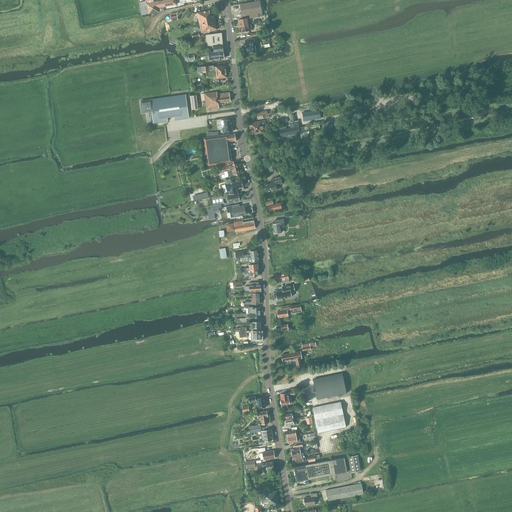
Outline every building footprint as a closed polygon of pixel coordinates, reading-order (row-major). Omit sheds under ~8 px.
[(164,0),(146,4),(148,14),(164,11),(163,7),(176,4),(175,0),(164,0)] [(249,15),(258,13),(262,13),(260,1),(240,4),(242,16),(249,15)] [(197,13),(199,24),(215,21),(214,16),(210,16),(209,11),(197,13)] [(170,14),(171,21),(178,20),(177,13),(170,14)] [(142,24),(155,22),(153,15),(141,17),(142,24)] [(215,21),(199,24),(201,33),(217,29),(215,21)] [(207,46),(210,45),(222,44),(221,33),(206,35),(207,46)] [(245,54),(249,53),(256,52),(255,44),(258,44),(257,38),(245,40),(246,45),(243,46),(245,54)] [(223,51),(214,52),(208,52),(208,54),(206,54),(206,60),(209,59),(224,58),(223,51)] [(226,66),(213,67),(213,66),(197,67),(198,72),(203,72),(209,72),(209,71),(216,70),(216,79),(227,78),(226,66)] [(204,95),(202,95),(202,98),(205,98),(206,110),(219,108),(218,105),(221,104),(220,103),(230,101),(229,92),(217,94),(217,92),(204,94),(204,95)] [(140,101),(142,113),(152,111),(153,123),(168,121),(167,117),(174,116),(174,120),(189,118),(186,95),(140,101)] [(302,112),(303,121),(316,119),(321,118),(319,110),(314,110),(314,107),(306,108),(306,111),(302,112)] [(278,130),(279,135),(267,137),(268,140),(260,142),(261,148),(269,146),(269,143),(278,141),(278,144),(309,138),(308,131),(309,131),(308,126),(299,128),(298,121),(295,121),(294,114),(290,115),(292,122),(289,122),(290,128),(287,129),(283,116),(280,117),(284,129),(278,130)] [(223,120),(225,128),(222,129),(223,133),(232,132),(232,127),(231,127),(231,125),(233,125),(232,119),(223,120)] [(265,121),(262,121),(249,123),(251,135),(264,133),(262,124),(265,124),(265,121)] [(212,136),(203,138),(207,167),(220,165),(232,161),(229,142),(236,141),(235,134),(228,135),(228,134),(218,135),(212,136)] [(260,166),(261,171),(269,169),(269,170),(272,169),(273,171),(276,170),(276,169),(279,169),(277,161),(274,162),(274,161),(265,163),(266,164),(260,166)] [(233,162),(219,165),(221,173),(227,171),(228,177),(229,176),(237,175),(240,174),(237,164),(234,164),(233,162)] [(265,185),(266,192),(277,189),(276,185),(282,184),(280,177),(271,180),(272,183),(265,185)] [(238,193),(237,189),(243,187),(241,180),(225,184),(227,192),(229,191),(230,195),(238,193)] [(222,197),(212,199),(213,205),(221,204),(223,203),(223,204),(223,203),(223,199),(227,198),(228,203),(243,200),(241,193),(229,195),(229,194),(224,194),(224,196),(222,197)] [(266,206),(268,206),(269,212),(282,208),(280,203),(275,204),(274,201),(282,199),(281,196),(277,197),(265,201),(266,206)] [(238,204),(228,206),(228,209),(230,209),(230,212),(231,218),(234,217),(246,215),(244,205),(238,207),(238,204)] [(275,224),(272,224),(274,234),(281,232),(281,227),(285,226),(283,218),(274,220),(275,224)] [(243,231),(243,232),(244,232),(244,230),(255,229),(254,220),(243,222),(243,221),(234,223),(235,232),(243,231)] [(258,269),(244,271),(244,274),(248,273),(249,276),(249,279),(255,278),(254,275),(258,275),(259,274),(259,272),(258,272),(258,269)] [(280,281),(280,283),(289,282),(287,273),(276,275),(277,281),(280,281)] [(258,282),(249,283),(249,292),(254,292),(261,291),(261,284),(258,284),(258,282)] [(294,290),(293,285),(282,287),(283,290),(276,292),(277,300),(292,297),(290,291),(294,290)] [(280,310),(277,311),(278,317),(288,316),(287,312),(291,311),(301,310),(300,304),(290,305),(290,307),(287,308),(280,309),(280,310)] [(260,313),(249,313),(249,316),(246,316),(246,318),(235,319),(235,323),(246,322),(246,319),(253,319),(253,318),(260,318),(260,313)] [(283,362),(294,360),(294,361),(296,361),(297,367),(302,366),(300,358),(302,358),(300,351),(281,355),(283,362)] [(317,399),(324,398),(346,393),(342,373),(313,380),(317,399)] [(289,399),(288,393),(280,395),(281,400),(282,405),(289,404),(289,403),(291,403),(291,399),(289,399)] [(255,397),(249,398),(249,402),(256,401),(257,400),(258,408),(265,407),(264,397),(256,398),(256,399),(255,399),(255,397)] [(341,402),(312,408),(318,433),(346,427),(341,402)] [(261,418),(262,425),(268,424),(267,417),(268,417),(267,411),(257,413),(258,418),(261,418)] [(286,432),(287,437),(296,436),(295,430),(297,430),(297,427),(291,428),(292,431),(286,432)] [(261,431),(262,440),(259,440),(260,444),(265,443),(265,442),(272,440),(270,430),(261,431)] [(296,436),(287,437),(288,443),(295,442),(295,444),(300,443),(299,435),(296,436)] [(292,454),(301,453),(303,452),(302,445),(293,446),(294,448),(291,449),(292,454)] [(275,458),(273,451),(262,453),(264,460),(275,458)] [(292,454),(293,460),(296,460),(296,461),(296,463),(305,461),(305,459),(305,457),(301,458),(301,454),(301,453),(292,454)] [(348,457),(351,473),(360,471),(358,455),(348,457)] [(294,467),(297,481),(347,472),(344,457),(294,467)] [(274,469),(273,462),(257,464),(257,468),(259,467),(260,468),(263,467),(267,466),(267,470),(265,470),(274,469)] [(326,490),(328,501),(363,494),(361,483),(326,490)] [(270,492),(263,493),(264,497),(264,501),(264,503),(265,505),(265,507),(272,506),(279,505),(278,498),(277,491),(270,492)] [(317,499),(317,493),(310,494),(311,497),(304,498),(305,506),(315,505),(314,499),(317,499)]
